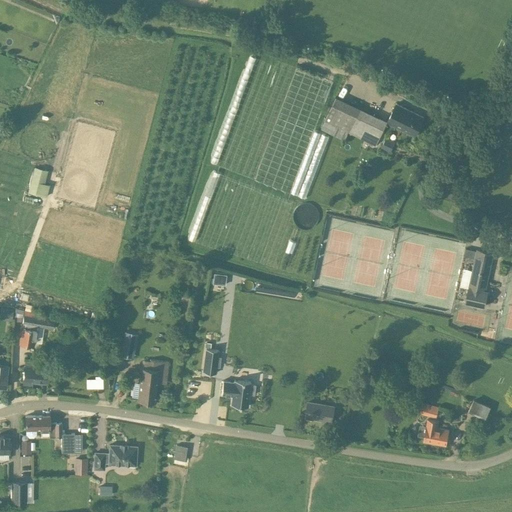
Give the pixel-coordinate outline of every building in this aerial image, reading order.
[(376,145),(387,122),(387,120),(336,96),(324,120),(325,120),(321,129),(343,139),(347,131),(376,145)] [(387,122),(415,136),(424,117),(396,103),(387,120),(387,122)] [(390,152),(396,141),(386,137),(381,147),(390,152)] [(31,167),(31,163),(30,160),(28,157),(26,154),(23,152),(20,150),(16,149),(13,149),(9,150),(6,151),(3,153),(1,155),(0,155),(0,177),(2,180),(4,182),(7,183),(11,184),(15,184),(18,184),(22,183),(24,181),(27,179),(29,175),(30,173),(31,170),(31,167)] [(47,184),(43,183),(46,169),(33,166),(26,191),(44,196),(47,184)] [(320,213),(320,212),(320,210),(319,207),(318,205),(317,203),(315,202),(312,200),(310,199),(308,199),(306,199),(303,200),(300,202),(298,203),(297,205),(296,207),(295,209),(295,212),(295,214),(295,216),(296,218),(298,221),(300,222),(302,224),(304,224),(307,225),(310,225),(312,224),(315,223),(317,221),(318,219),(319,217),(320,215),(320,213)] [(469,288),(465,302),(484,307),(488,291),(484,290),(487,274),(488,274),(490,265),(491,263),(493,253),(489,252),(477,249),(476,251),(466,249),(464,255),(464,256),(475,258),(472,270),(469,288)] [(226,275),(214,273),(213,283),(225,285),(226,275)] [(11,319),(12,307),(2,307),(1,319),(11,319)] [(52,329),(54,320),(24,314),(22,324),(19,343),(34,345),(37,326),(52,329)] [(133,357),(135,332),(122,331),(121,356),(133,357)] [(206,348),(203,371),(216,373),(219,350),(206,348)] [(154,401),(156,383),(166,384),(169,362),(153,359),(152,370),(142,369),(139,399),(154,401)] [(47,383),(48,368),(24,366),(23,384),(30,384),(30,382),(47,383)] [(87,387),(103,387),(109,387),(108,377),(102,377),(102,379),(96,379),(87,379),(87,387)] [(254,395),(255,386),(250,386),(250,383),(234,381),(234,383),(223,382),(221,395),(232,397),(231,406),(247,408),(249,395),(254,395)] [(491,406),(474,399),(469,411),(486,418),(491,406)] [(332,421),(334,406),(308,402),(305,417),(332,421)] [(436,418),(439,407),(422,402),(419,413),(436,418)] [(62,452),(75,452),(75,433),(62,433),(62,422),(50,422),(50,415),(42,415),(25,415),(26,428),(27,428),(27,433),(30,436),(34,436),(37,433),(37,428),(41,428),(41,432),(49,432),(49,437),(62,437),(62,452)] [(446,445),(449,430),(437,428),(438,421),(428,419),(426,426),(420,425),(418,434),(424,436),(424,441),(446,445)] [(0,435),(0,452),(10,452),(10,438),(4,438),(4,436),(0,435)] [(20,453),(30,453),(30,439),(21,439),(20,453)] [(105,453),(95,452),(94,468),(104,469),(104,463),(126,464),(126,462),(136,463),(137,446),(127,445),(120,445),(110,444),(109,456),(105,456),(105,453)] [(174,458),(184,460),(186,446),(177,445),(174,458)] [(88,457),(76,457),(76,473),(87,473),(88,457)] [(12,482),(13,503),(27,503),(26,482),(12,482)] [(111,495),(111,484),(97,484),(97,494),(111,495)]
